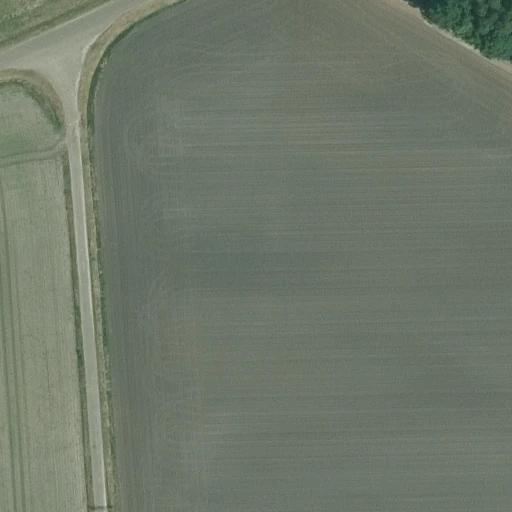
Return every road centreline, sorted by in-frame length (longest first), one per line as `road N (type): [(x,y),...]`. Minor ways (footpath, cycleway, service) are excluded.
road 1 (unclassified): [(100,511),(61,34)]
road 2 (track): [(511,61),(401,0)]
